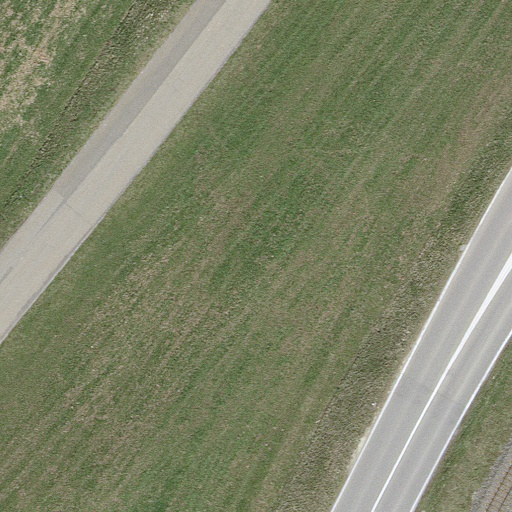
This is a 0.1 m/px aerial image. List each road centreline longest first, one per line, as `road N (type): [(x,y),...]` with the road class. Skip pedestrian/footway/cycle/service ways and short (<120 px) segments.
road 1 (unclassified): [(0,297),(235,0)]
road 2 (primary): [(511,258),(371,511)]
